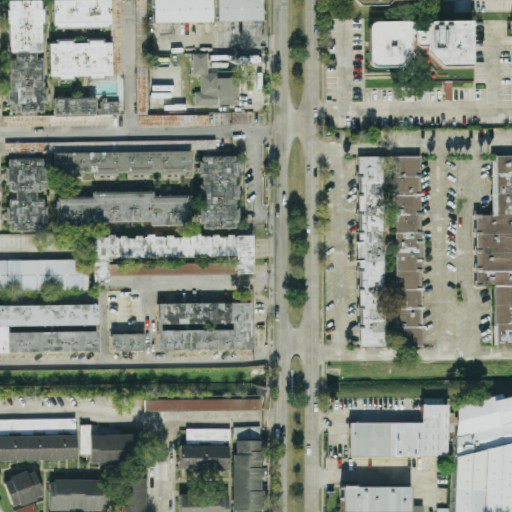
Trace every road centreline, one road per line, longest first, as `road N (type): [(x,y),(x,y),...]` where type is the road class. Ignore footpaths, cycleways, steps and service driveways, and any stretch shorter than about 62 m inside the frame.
road 1 (secondary): [(309,366),(310,0)]
road 2 (secondary): [(282,0),(281,364)]
road 3 (residential): [(0,413),(159,422)]
